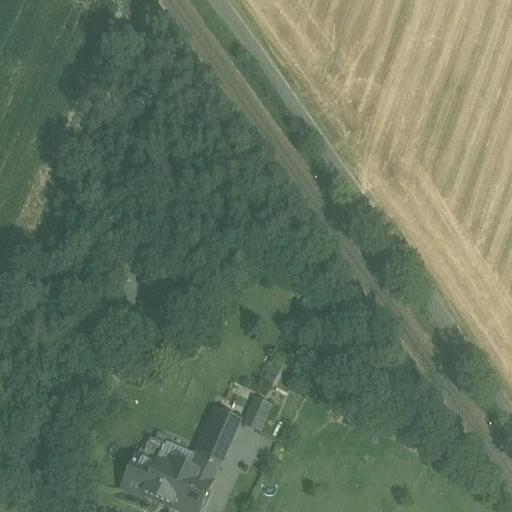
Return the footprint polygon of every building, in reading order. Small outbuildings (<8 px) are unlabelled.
[(134,334),(187,358),(214,298),(185,285),(172,313),(148,303),(134,334)] [(102,376),(124,385),(134,361),(112,352),(102,376)] [(389,377),(369,392),(376,401),(396,386),(389,377)] [(257,396),(246,424),(268,433),(279,405),(257,396)] [(215,413),(197,454),(202,456),(193,474),(214,483),(240,424),(215,413)] [(193,474),(161,460),(166,449),(151,442),(143,460),(137,457),(122,490),(144,500),(145,497),(178,511),(200,511),(214,483),(193,474)]
